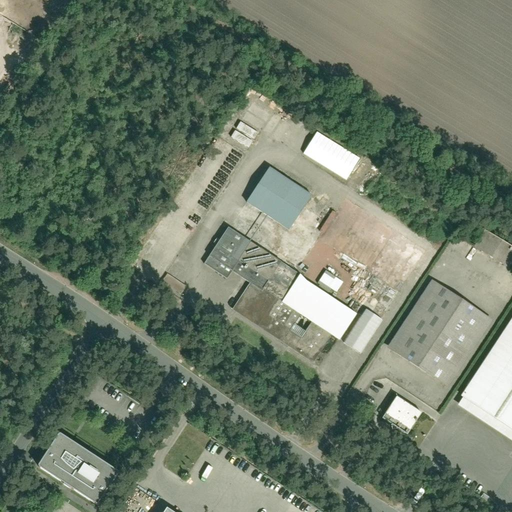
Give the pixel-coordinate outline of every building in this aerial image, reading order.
[(312,132),(300,155),(346,181),(359,158),(312,132)] [(206,215),(237,157),(219,147),(197,188),(196,187),(185,207),(193,212),(183,228),(193,234),(204,214),(206,215)] [(313,198),(271,172),(249,207),(291,233),(313,198)] [(324,234),(334,213),(329,210),(319,232),(324,234)] [(180,252),(191,234),(182,229),(170,247),(180,252)] [(311,363),(348,309),(229,229),(205,265),(225,278),(231,269),(252,282),(233,310),(311,363)] [(511,248),(484,231),(473,248),(507,269),(511,261),(511,248)] [(323,271),(317,282),(335,293),(342,282),(323,271)] [(430,281),(393,338),(387,348),(449,391),(493,322),(430,281)] [(360,355),(381,321),(362,309),(341,344),(360,355)] [(511,320),(462,395),(511,429),(511,320)] [(421,414),(396,397),(382,419),(407,436),(421,414)] [(96,503),(117,471),(62,435),(41,467),(96,503)]
